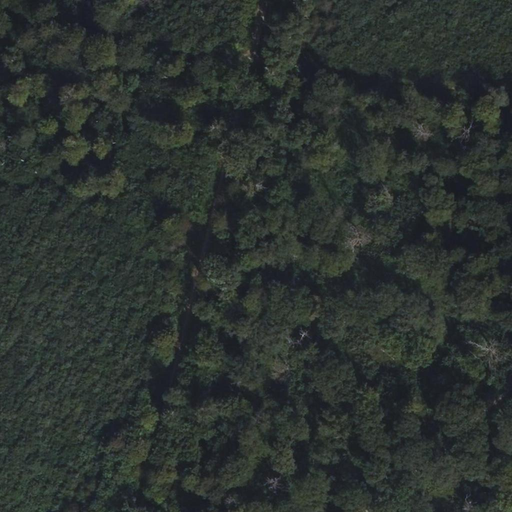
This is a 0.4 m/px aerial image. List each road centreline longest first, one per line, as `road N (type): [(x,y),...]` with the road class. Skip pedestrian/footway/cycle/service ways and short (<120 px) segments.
road 1 (unknown): [(266,0),(141,511)]
road 2 (track): [(0,18),(250,64),(511,83)]
road 3 (track): [(370,511),(511,391)]
